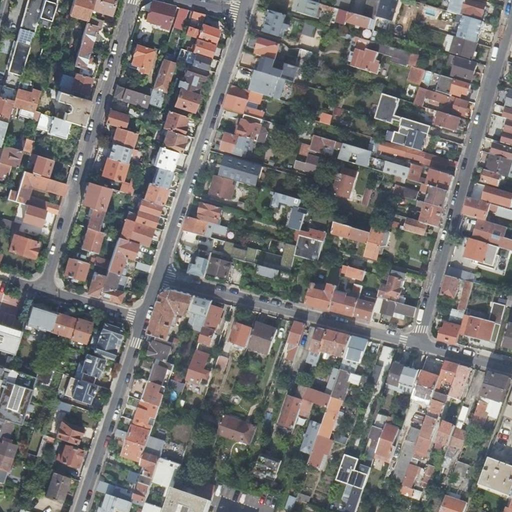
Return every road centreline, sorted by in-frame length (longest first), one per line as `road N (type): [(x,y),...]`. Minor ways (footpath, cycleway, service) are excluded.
road 1 (residential): [(511,15),(419,344)]
road 2 (residential): [(133,0),(45,290)]
road 3 (residential): [(157,275),(242,15)]
road 4 (residential): [(419,344),(157,275)]
road 5 (residential): [(77,511),(142,317)]
